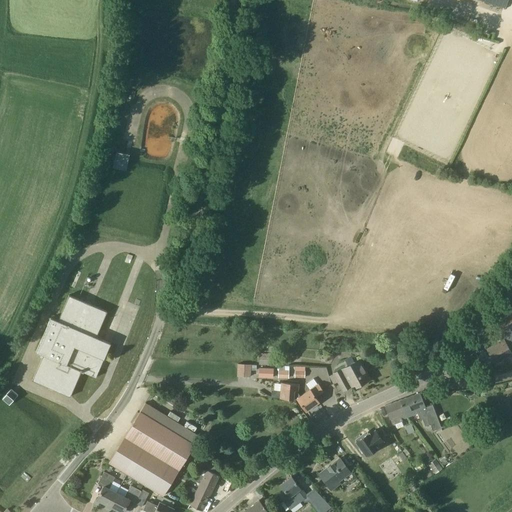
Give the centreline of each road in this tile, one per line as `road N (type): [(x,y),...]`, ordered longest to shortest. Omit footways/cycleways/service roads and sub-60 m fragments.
road 1 (unclassified): [(46,501),(128,397),(162,319),(220,118),(232,0)]
road 2 (unclassified): [(219,511),(318,432),(422,380),(511,270)]
road 3 (track): [(0,359),(65,220),(108,0)]
